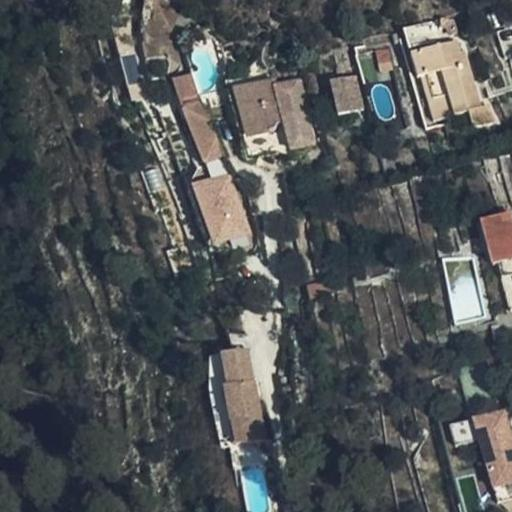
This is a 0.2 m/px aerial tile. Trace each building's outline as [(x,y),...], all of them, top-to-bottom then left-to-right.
[(431,7),(408,15),(412,30),(436,23),(431,7)] [(511,53),(511,24),(497,29),(505,55),(511,53)] [(406,54),(401,32),(390,35),(394,57),(406,54)] [(420,82),(421,86),(443,84),(440,35),(419,37),(420,82)] [(470,51),(476,49),(472,36),(466,38),(470,51)] [(194,87),(212,142),(227,137),(201,51),(186,56),(189,68),(194,79),(195,85),(194,87)] [(269,65),(239,71),(239,79),(269,74),(269,65)] [(269,74),(239,79),(249,134),(280,130),(305,126),(295,69),(269,74)] [(363,111),(356,77),(330,82),(338,116),(363,111)] [(309,151),(305,126),(280,130),(284,156),(309,151)] [(511,295),(511,294),(511,249),(507,226),(511,224),(511,199),(486,204),(494,247),(501,246),(511,295)] [(450,290),(455,321),(483,317),(478,286),(450,290)] [(235,448),(266,443),(252,349),(221,353),(235,448)] [(511,427),(506,408),(471,419),(493,490),(511,484),(511,427)]
